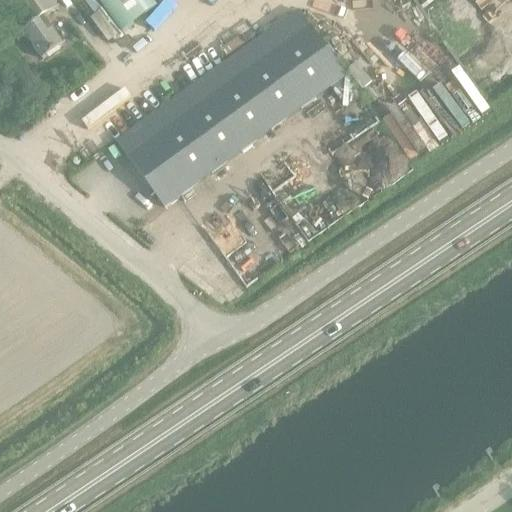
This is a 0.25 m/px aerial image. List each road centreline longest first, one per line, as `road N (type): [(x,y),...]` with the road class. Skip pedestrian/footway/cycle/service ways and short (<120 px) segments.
road 1 (secondary): [(50,511),(511,203)]
road 2 (unclassified): [(226,335),(511,150)]
road 3 (unclassified): [(226,335),(0,149)]
road 4 (unclassified): [(0,491),(226,335)]
